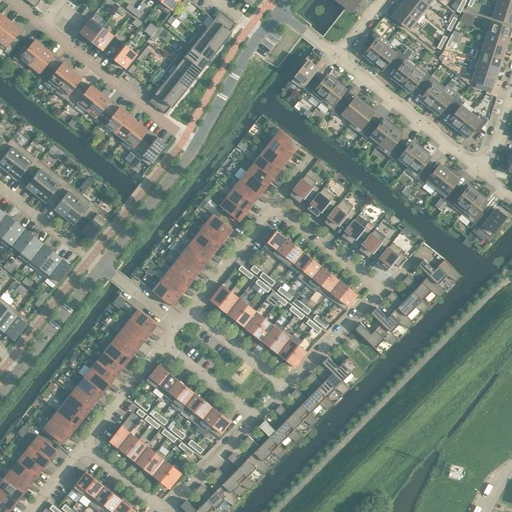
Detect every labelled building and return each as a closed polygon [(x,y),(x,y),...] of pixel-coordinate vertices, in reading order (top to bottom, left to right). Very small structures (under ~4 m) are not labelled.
[(156,5),(168,14),(179,0),(160,0),(160,1),(159,1),(156,5)] [(336,0),(351,11),(359,0),(336,0)] [(401,3),(398,8),(415,21),(421,13),(405,0),(402,4),(401,3)] [(405,0),(421,13),(427,5),(421,0),(405,0)] [(511,2),(505,0),(497,0),(495,7),(511,12),(511,2)] [(132,13),(135,9),(129,3),(125,8),(132,13)] [(122,16),(125,12),(119,6),(115,11),(122,16)] [(511,12),(495,7),(492,18),(511,24),(511,23),(511,12)] [(392,17),(408,29),(415,21),(398,8),(394,12),(395,13),(392,17)] [(139,18),(142,14),(135,9),(132,13),(139,18)] [(175,19),(180,13),(176,9),(171,15),(175,19)] [(203,25),(224,42),(232,32),(230,31),(236,24),(220,11),(207,27),(203,25)] [(0,35),(11,22),(1,14),(0,16),(0,35)] [(171,25),(175,19),(171,15),(166,21),(171,25)] [(91,18),(79,33),(91,42),(102,27),(91,18)] [(138,28),(141,24),(135,19),(131,23),(138,28)] [(511,28),(491,21),(488,31),(508,38),(510,33),(509,33),(511,28)] [(21,29),(11,22),(0,35),(0,42),(6,47),(3,51),(8,55),(20,40),(15,37),(21,29)] [(154,32),(157,28),(150,22),(147,27),(154,32)] [(203,25),(195,34),(216,51),(224,42),(203,25)] [(158,36),(163,30),(159,26),(157,28),(154,32),(158,36)] [(102,27),(91,42),(102,51),(114,36),(102,27)] [(151,36),(154,32),(147,27),(144,31),(151,36)] [(370,61),(372,62),(385,46),(376,39),(379,35),(374,31),(365,42),(370,45),(363,55),(364,55),(362,57),(369,63),(370,61)] [(508,38),(488,31),(485,41),(504,48),(506,43),(508,38)] [(153,42),(158,36),(154,32),(151,36),(149,38),(153,42)] [(216,51),(195,34),(188,44),(209,60),(216,51)] [(114,36),(102,51),(114,60),(125,45),(114,36)] [(29,66),(44,48),(34,40),(28,47),(24,43),(12,58),(17,62),(20,58),(29,66)] [(504,48),(485,41),(482,50),(477,49),(502,58),(504,52),(503,52),(504,48)] [(187,44),(180,53),(184,56),(201,70),(209,60),(188,44),(187,44)] [(125,45),(114,60),(125,69),(137,54),(125,45)] [(389,60),(394,64),(402,53),(397,49),(394,53),(385,46),(372,62),(374,64),(372,66),(379,71),(381,69),(382,70),(389,60)] [(146,56),(150,50),(146,47),(141,53),(146,56)] [(58,59),(44,48),(29,66),(39,73),(45,66),(49,70),(58,59)] [(502,58),(477,49),(474,59),(498,67),(499,63),(500,63),(502,58)] [(201,70),(184,56),(180,53),(179,52),(172,62),(177,66),(194,79),(201,70)] [(141,62),(146,56),(141,53),(137,59),(141,62)] [(398,83),(400,85),(416,65),(416,64),(413,68),(405,62),(408,58),(402,53),(394,64),(398,68),(391,77),(392,78),(390,80),(397,85),(398,83)] [(317,67),(305,58),(300,65),(301,66),(291,80),(306,91),(314,81),(309,77),(317,67)] [(72,70),(58,59),(49,70),(53,73),(48,80),(57,88),(54,92),(55,92),(72,70)] [(498,67),(474,59),(474,60),(478,61),(475,70),(496,77),(497,72),(497,71),(498,67)] [(194,79),(177,66),(172,62),(164,71),(165,72),(169,75),(187,89),(194,79)] [(132,74),(136,68),(132,65),(127,71),(132,74)] [(416,65),(400,85),(402,86),(401,88),(407,93),(409,91),(410,92),(417,83),(422,86),(430,76),(416,65)] [(76,85),(82,78),(72,70),(55,92),(69,103),(80,88),(76,85)] [(494,82),(496,77),(475,70),(472,80),(476,82),(474,88),(487,92),(489,86),(492,87),(493,82),(494,82)] [(158,81),(162,84),(179,98),(187,89),(169,75),(165,72),(158,81)] [(319,84),(314,81),(306,91),(320,102),(337,80),(330,75),(329,77),(326,75),(319,84)] [(427,105),(429,107),(441,91),(432,84),(435,80),(430,76),(422,86),(427,90),(419,99),(420,100),(418,102),(425,107),(427,105)] [(337,80),(320,102),(334,114),(342,103),(338,99),(345,90),(342,88),(344,86),(337,80)] [(179,98),(162,84),(148,101),(164,114),(170,107),(171,108),(179,98)] [(85,92),(80,88),(69,103),(74,107),(77,103),(86,111),(100,92),(90,85),(85,92)] [(450,109),(458,98),(453,94),(450,98),(441,91),(429,107),(430,108),(429,110),(435,116),(437,114),(438,114),(445,105),(450,109)] [(101,111),(105,115),(114,104),(100,92),(86,111),(96,118),(101,111)] [(347,107),(342,103),(334,114),(339,118),(342,114),(351,121),(347,124),(348,125),(365,103),(358,97),(357,99),(354,97),(347,107)] [(461,106),(464,102),(458,98),(450,109),(455,112),(447,122),(448,122),(447,124),(453,130),(455,128),(457,129),(470,113),(461,106)] [(371,110),(372,108),(365,103),(348,125),(362,136),(370,125),(366,121),(373,112),(371,110)] [(114,104),(105,115),(110,118),(104,125),(114,133),(129,115),(114,104)] [(312,104),(305,112),(308,114),(315,106),(312,104)] [(470,113),(457,129),(459,131),(457,133),(464,138),(465,136),(466,137),(474,127),(478,131),(487,120),(482,116),(479,120),(470,113)] [(138,122),(129,115),(114,133),(123,140),(120,144),(121,144),(138,122)] [(375,129),(370,125),(362,136),(367,140),(370,136),(379,143),(376,147),(394,125),(387,120),(385,122),(383,120),(375,129)] [(146,141),(142,137),(148,130),(138,122),(121,144),(135,155),(146,141)] [(400,131),(394,125),(376,147),(390,158),(399,147),(394,144),(401,134),(399,132),(400,131)] [(280,129),(273,138),(292,153),(299,144),(280,129)] [(0,151),(11,138),(7,142),(0,136),(0,151)] [(151,144),(146,141),(135,155),(149,167),(166,145),(156,137),(151,144)] [(0,151),(0,166),(7,172),(25,149),(11,138),(0,151)] [(286,162),(287,160),(292,153),(273,138),(276,141),(270,148),(267,146),(286,162)] [(407,165),(404,169),(422,147),(415,142),(413,144),(411,142),(403,151),(399,147),(390,158),(395,162),(398,158),(407,165)] [(53,146),(49,151),(61,160),(65,155),(53,146)] [(291,163),(287,160),(286,162),(267,146),(260,155),(279,170),(285,163),(288,166),(291,163)] [(429,153),(422,147),(404,169),(418,180),(427,170),(422,166),(430,157),(427,155),(429,153)] [(17,180),(24,170),(29,174),(39,160),(25,149),(7,172),(17,180)] [(260,155),(253,163),(272,178),(274,177),(279,170),(260,155)] [(26,187),(35,194),(53,171),(39,160),(29,174),(33,177),(26,187)] [(274,177),(272,178),(253,163),(253,164),(256,166),(250,174),(247,172),(266,187),(271,180),(275,183),(277,180),(274,177)] [(424,185),(427,181),(436,188),(450,170),(443,164),(442,166),(439,164),(432,174),(427,170),(418,180),(424,185)] [(457,175),(450,170),(436,188),(444,195),(441,199),(447,203),(455,192),(450,188),(458,179),(455,177),(457,175)] [(68,183),(53,171),(35,194),(49,206),(68,183)] [(240,180),(259,195),(260,194),(266,187),(247,172),(240,180)] [(319,188),(314,184),(316,182),(306,173),(289,195),(299,203),(306,194),(311,198),(319,188)] [(85,190),(92,180),(87,177),(80,187),(85,190)] [(233,188),(233,189),(252,204),(258,197),(262,200),(264,197),(260,194),(259,195),(240,180),(240,181),(243,183),(236,191),(233,188)] [(49,206),(63,217),(82,194),(68,183),(49,206)] [(336,202),(331,198),(333,195),(323,187),(306,208),(316,216),(323,208),(328,212),(336,202)] [(463,210),(460,214),(461,214),(478,192),(471,187),(470,189),(467,187),(460,196),(455,192),(447,203),(452,207),(455,203),(463,210)] [(246,212),(247,211),(252,204),(233,189),(226,197),(246,212)] [(475,225),(483,215),(479,211),(486,201),(484,199),(485,198),(478,192),(461,214),(475,225)] [(81,215),(85,218),(96,205),(82,194),(63,217),(73,224),(81,215)] [(251,214),(247,211),(246,212),(226,197),(220,206),(217,204),(214,208),(210,205),(221,214),(224,210),(239,221),(244,214),(248,217),(251,214)] [(340,221),(345,225),(355,213),(350,209),(353,206),(342,198),(323,222),(334,230),(340,221)] [(110,216),(96,205),(85,218),(89,222),(82,231),(92,239),(110,216)] [(206,223),(225,238),(226,236),(232,229),(218,218),(221,214),(210,205),(207,209),(213,214),(206,223)] [(495,209),(488,218),(483,215),(475,225),(489,236),(500,223),(502,225),(507,218),(495,209)] [(0,238),(14,221),(5,213),(0,219),(0,238)] [(357,214),(341,236),(351,244),(358,235),(363,239),(370,229),(365,225),(368,222),(357,214)] [(0,238),(0,240),(9,248),(24,228),(14,221),(0,238)] [(230,240),(226,236),(225,238),(206,223),(209,225),(203,233),(200,231),(199,231),(218,246),(224,240),(228,243),(230,240)] [(18,255),(33,236),(24,228),(9,248),(11,245),(20,252),(18,255)] [(390,240),(375,228),(358,249),(368,257),(375,249),(380,252),(390,240)] [(276,230),(263,246),(273,253),(285,237),(276,230)] [(413,244),(408,241),(411,237),(402,230),(394,241),(408,251),(413,244)] [(193,240),(212,255),(213,253),(218,246),(199,231),(193,240)] [(42,243),(33,236),(18,255),(27,262),(42,243)] [(294,244),(285,237),(273,253),(281,260),(294,244)] [(217,256),(213,253),(212,255),(193,240),(186,248),(205,263),(211,257),(214,260),(217,256)] [(402,250),(392,242),(375,263),(385,271),(392,262),(397,266),(405,256),(400,253),(402,250)] [(27,262),(37,270),(52,251),(42,243),(27,262)] [(303,252),(294,244),(281,260),(290,267),(303,252)] [(205,263),(186,248),(189,251),(182,259),(179,256),(179,257),(198,272),(200,270),(205,263)] [(37,270),(46,277),(61,258),(52,251),(37,270)] [(312,259),(303,252),(290,267),(299,274),(296,277),(297,277),(312,259)] [(201,276),(203,273),(200,270),(198,272),(179,257),(173,265),(192,280),(197,273),(201,276)] [(46,277),(56,285),(71,266),(61,258),(46,277)] [(321,266),(312,259),(297,277),(306,284),(321,266)] [(417,265),(428,276),(428,275),(437,284),(438,284),(446,275),(455,281),(461,275),(444,259),(434,270),(423,259),(417,265)] [(185,289),(186,287),(192,280),(173,265),(172,265),(175,268),(169,276),(166,273),(166,274),(185,289)] [(244,274),(247,270),(241,265),(238,269),(244,274)] [(256,274),(259,270),(253,265),(250,269),(256,274)] [(330,273),(321,266),(306,284),(315,291),(330,273)] [(250,279),(253,275),(247,270),(244,274),(250,279)] [(265,281),(268,277),(262,272),(259,276),(265,281)] [(339,280),(330,273),(315,291),(316,292),(318,289),(326,296),(339,280)] [(166,274),(159,282),(178,297),(184,290),(188,293),(190,290),(186,287),(185,289),(166,274)] [(402,281),(412,291),(422,300),(431,291),(439,297),(445,291),(438,284),(437,284),(428,275),(428,276),(418,286),(407,275),(402,281)] [(271,286),(275,282),(268,277),(265,281),(271,286)] [(261,287),(264,284),(258,279),(255,282),(261,287)] [(348,287),(339,280),(326,296),(335,303),(348,287)] [(171,306),(178,297),(159,282),(152,291),(171,306)] [(230,291),(222,284),(221,284),(209,300),(218,307),(230,291)] [(267,292),(270,289),(264,284),(261,287),(267,292)] [(283,295),(286,291),(280,286),(277,290),(283,295)] [(348,287),(335,303),(345,310),(357,294),(348,287)] [(43,300),(48,294),(44,291),(39,297),(43,300)] [(226,313),(241,295),(240,294),(238,297),(230,291),(218,307),(226,313)] [(289,300),(292,296),(286,291),(283,295),(289,300)] [(412,291),(402,302),(391,291),(386,297),(396,307),(397,307),(406,316),(415,307),(423,313),(429,307),(422,300),(412,291)] [(278,301),(281,297),(274,292),(272,296),(278,301)] [(125,300),(118,295),(112,303),(118,308),(125,300)] [(235,320),(249,302),(241,295),(226,313),(235,320)] [(0,316),(9,305),(0,297),(0,316)] [(38,307),(43,300),(39,297),(34,304),(38,307)] [(284,306),(287,302),(281,297),(278,301),(284,306)] [(301,309),(304,305),(298,300),(295,304),(301,309)] [(248,305),(250,302),(249,302),(235,320),(243,327),(256,311),(248,305)] [(9,305),(0,316),(0,328),(3,331),(19,312),(9,305)] [(307,314),(310,310),(304,305),(301,309),(307,314)] [(295,314),(298,311),(291,306),(289,309),(295,314)] [(370,313),(381,323),(390,332),(399,323),(408,329),(413,323),(406,316),(397,307),(396,307),(386,318),(376,307),(370,313)] [(134,320),(131,318),(150,333),(151,332),(157,324),(141,311),(134,320)] [(243,327),(252,334),(264,318),(256,311),(243,327)] [(301,319),(304,315),(298,311),(295,314),(301,319)] [(19,312),(3,331),(13,339),(28,320),(19,312)] [(319,323),(322,319),(316,314),(312,319),(319,323)] [(150,333),(131,318),(124,326),(143,342),(149,335),(152,338),(155,335),(151,332),(150,333)] [(264,318),(252,334),(260,340),(273,325),(264,318)] [(312,328),(315,324),(308,319),(306,323),(312,328)] [(325,328),(328,324),(322,319),(319,323),(325,328)] [(381,323),(371,333),(360,323),(354,329),(374,348),(383,339),(392,345),(398,339),(390,332),(381,323)] [(318,332),(321,329),(315,324),(312,328),(318,332)] [(269,347),(283,328),(281,331),(273,325),(260,340),(269,347)] [(121,337),(118,335),(117,335),(136,350),(138,349),(143,342),(124,326),(124,327),(127,329),(121,337)] [(277,354),(292,335),(283,328),(269,347),(277,354)] [(136,350),(117,335),(111,343),(130,359),(135,352),(139,355),(141,352),(138,349),(136,350)] [(290,338),(292,336),(292,335),(277,354),(286,360),(298,345),(290,338)] [(130,359),(111,343),(104,352),(123,367),(124,365),(130,359)] [(298,345),(286,360),(295,367),(307,352),(298,345)] [(123,367),(104,352),(97,360),(116,375),(122,369),(126,372),(128,369),(124,365),(123,367)] [(348,356),(337,367),(327,357),(321,362),(332,373),(332,372),(341,382),(342,381),(350,372),(359,378),(365,373),(348,356)] [(116,375),(97,360),(90,369),(110,384),(111,382),(116,375)] [(155,387),(167,371),(158,364),(145,380),(155,387)] [(110,384),(90,369),(84,377),(103,392),(108,386),(112,389),(115,385),(111,382),(110,384)] [(155,387),(164,394),(176,378),(167,371),(155,387)] [(332,372),(332,373),(322,383),(311,372),(305,378),(316,389),(316,388),(325,397),(326,397),(334,388),(343,394),(349,388),(342,381),(341,382),(332,372)] [(103,392),(84,377),(77,386),(96,401),(98,399),(103,392)] [(170,404),(185,386),(176,378),(164,394),(172,401),(170,404)] [(96,401),(77,386),(80,388),(74,396),(71,394),(70,394),(90,409),(95,402),(99,406),(101,402),(98,399),(96,401)] [(179,411),(194,393),(185,386),(170,404),(179,411)] [(290,394),(300,405),(300,404),(310,413),(319,404),(327,410),(333,404),(326,397),(325,397),(316,388),(316,389),(306,399),(295,388),(290,394)] [(188,418),(203,400),(194,393),(179,411),(180,412),(182,409),(190,415),(188,418)] [(90,409),(70,394),(64,403),(83,418),(84,416),(90,409)] [(140,406),(143,402),(137,397),(134,401),(140,406)] [(197,425),(212,407),(203,400),(188,418),(197,425)] [(146,411),(149,407),(143,402),(140,406),(146,411)] [(83,418),(64,403),(63,403),(66,405),(60,413),(76,426),(82,419),(85,422),(88,419),(84,416),(83,418)] [(132,411),(136,407),(131,403),(127,407),(132,411)] [(294,429),(303,420),(312,426),(317,420),(310,413),(300,404),(300,405),(290,415),(280,404),(274,410),(284,420),(285,420),(294,429)] [(200,423),(208,430),(221,414),(212,407),(197,425),(198,426),(200,423)] [(142,417),(145,414),(138,409),(135,412),(142,417)] [(158,420),(161,416),(155,411),(152,415),(158,420)] [(76,426),(60,413),(53,422),(69,435),(71,433),(76,426)] [(224,429),(230,421),(221,414),(208,430),(219,438),(226,431),(224,429)] [(150,424),(153,420),(147,415),(144,419),(150,424)] [(164,425),(167,421),(161,416),(158,420),(164,425)] [(156,429),(159,425),(153,420),(150,424),(156,429)] [(258,426),(269,436),(278,445),(287,436),(296,442),(302,436),(294,429),(285,420),(284,420),(274,431),(264,420),(258,426)] [(69,435),(53,422),(46,431),(62,444),(68,436),(72,439),(75,436),(71,433),(69,435)] [(117,448),(130,432),(121,425),(108,441),(117,448)] [(176,434),(179,430),(173,425),(169,429),(176,434)] [(167,437),(170,434),(164,429),(161,432),(167,437)] [(182,439),(185,435),(179,430),(176,434),(182,439)] [(138,439),(130,432),(117,448),(126,455),(138,439)] [(173,442),(176,439),(170,434),(167,437),(173,442)] [(31,444),(50,459),(57,450),(38,435),(31,444)] [(269,436),(259,447),(248,436),(242,442),(253,452),(262,461),(263,461),(271,452),(280,458),(286,452),(278,445),(269,436)] [(134,461),(147,446),(138,439),(126,455),(134,461)] [(194,448),(197,444),(191,439),(187,444),(194,448)] [(184,451),(187,447),(181,442),(178,446),(184,451)] [(50,459),(31,444),(34,447),(27,455),(24,452),(24,453),(43,468),(45,466),(50,459)] [(200,453),(203,449),(197,444),(194,448),(200,453)] [(154,452),(147,446),(134,461),(143,468),(157,450),(157,449),(154,452)] [(190,456),(193,452),(187,447),(184,451),(190,456)] [(143,468),(151,475),(166,456),(157,450),(143,468)] [(247,477),(256,468),(264,474),(270,468),(263,461),(262,461),(253,452),(243,462),(232,452),(227,458),(237,468),(247,477)] [(17,461),(37,476),(42,469),(46,472),(48,469),(45,466),(43,468),(24,453),(17,461)] [(166,457),(166,456),(151,475),(160,482),(174,463),(171,465),(164,460),(166,457)] [(30,485),(31,483),(37,476),(17,461),(11,469),(30,485)] [(183,470),(174,463),(160,482),(169,489),(183,470)] [(231,493),(240,484),(249,490),(254,484),(247,477),(237,468),(227,478),(217,468),(211,474),(221,484),(222,484),(231,493)] [(30,485),(11,469),(11,470),(14,472),(7,480),(4,478),(23,493),(29,486),(33,489),(35,486),(31,483),(30,485)] [(80,497),(95,479),(85,471),(70,490),(80,497)] [(0,488),(17,502),(18,500),(23,493),(4,478),(0,483),(0,488)] [(88,504),(89,504),(104,486),(95,479),(80,497),(80,498),(83,495),(90,501),(88,504)] [(239,500),(237,498),(231,493),(222,484),(221,484),(211,494),(201,484),(195,490),(206,500),(215,509),(224,500),(233,506),(239,500)] [(98,511),(112,493),(104,486),(89,504),(98,511)] [(0,502),(10,510),(15,503),(19,506),(22,503),(18,500),(17,502),(0,488),(0,502)] [(98,511),(100,509),(104,511),(111,511),(121,500),(112,493),(98,511)] [(121,500),(111,511),(126,511),(130,507),(121,500)] [(218,511),(215,509),(206,500),(196,510),(185,500),(179,506),(185,511),(218,511)] [(8,511),(10,510),(0,502),(0,511),(8,511)]
